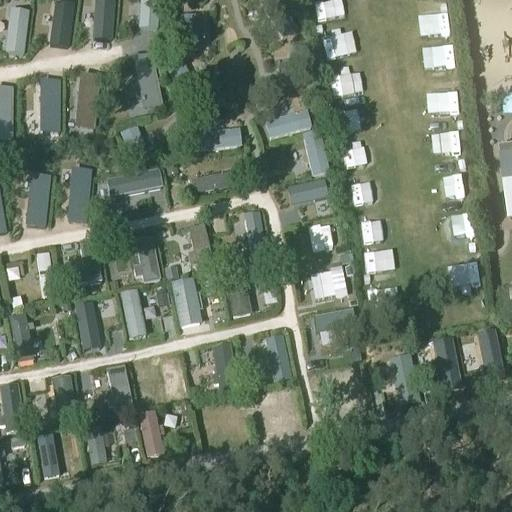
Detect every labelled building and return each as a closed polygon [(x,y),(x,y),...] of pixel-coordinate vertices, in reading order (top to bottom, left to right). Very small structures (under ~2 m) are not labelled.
[(70,0),(56,0),(58,9),(71,9),(70,0)] [(156,0),(139,0),(138,31),(155,32),(156,0)] [(293,33),(273,0),(269,0),(259,6),(281,41),(293,33)] [(338,0),(306,0),(309,11),(339,4),(338,0)] [(437,0),(419,0),(408,2),(412,25),(441,21),(437,0)] [(110,3),(93,2),(91,42),(108,43),(110,3)] [(71,12),(54,10),(49,50),(67,51),(71,12)] [(26,19),(9,17),(5,57),(22,59),(26,19)] [(180,22),(182,55),(197,54),(195,21),(180,22)] [(316,48),(345,42),(340,21),(312,27),(316,48)] [(423,36),(424,59),(446,58),(445,35),(423,36)] [(289,53),(288,86),(303,87),(304,53),(289,53)] [(348,55),(318,63),(324,87),(354,79),(348,55)] [(160,113),(149,61),(131,64),(139,99),(141,98),(143,109),(141,109),(142,113),(159,110),(159,113),(160,113)] [(202,106),(183,69),(170,76),(188,112),(202,106)] [(93,136),(97,83),(78,82),(76,117),(78,117),(78,128),(76,127),(75,132),(93,133),(93,136)] [(57,140),(57,87),(39,87),(39,122),(41,122),(41,133),(39,133),(39,137),(56,137),(56,140),(57,140)] [(10,147),(9,94),(0,93),(0,144),(9,144),(9,147),(10,147)] [(331,121),(349,117),(345,98),(327,102),(331,121)] [(304,117),(264,128),(268,142),(308,132),(304,117)] [(454,122),(423,124),(424,146),(454,145),(454,122)] [(121,139),(133,170),(147,165),(135,134),(121,139)] [(237,136),(196,139),(198,154),(239,151),(237,136)] [(338,160),(357,156),(353,136),(334,141),(338,160)] [(326,178),(317,138),(302,141),(311,181),(326,178)] [(175,169),(165,171),(167,179),(176,178),(175,169)] [(425,170),(426,188),(455,186),(454,169),(425,170)] [(67,227),(85,228),(89,175),(88,175),(88,178),(71,177),(71,181),(73,181),(72,192),(70,192),(67,227)] [(156,175),(106,185),(109,202),(159,192),(156,175)] [(239,177),(191,187),(194,201),(242,191),(239,177)] [(26,233),(44,235),(48,182),(47,182),(47,184),(30,183),(30,187),(32,188),(31,199),(29,198),(26,233)] [(324,205),(320,190),(296,195),(299,211),(324,205)] [(463,224),(462,206),(441,207),(442,225),(463,224)] [(320,215),(299,218),(302,243),(324,240),(320,215)] [(256,216),(243,219),(250,258),(263,256),(256,216)] [(188,231),(193,257),(188,258),(190,270),(196,269),(197,276),(211,273),(202,228),(188,231)] [(134,244),(139,268),(132,269),(135,281),(141,279),(143,286),(158,283),(149,241),(134,244)] [(79,247),(83,273),(77,274),(80,287),(86,286),(86,288),(100,286),(93,245),(79,247)] [(449,276),(470,273),(467,251),(445,254),(449,276)] [(47,257),(36,258),(41,299),(52,298),(47,257)] [(305,291),(336,286),(332,262),(301,268),(305,291)] [(174,269),(164,270),(165,283),(175,282),(174,269)] [(240,272),(224,275),(233,320),(249,317),(240,272)] [(215,278),(202,280),(204,290),(217,288),(215,278)] [(198,297),(192,298),(189,282),(170,286),(180,330),(198,326),(196,314),(201,313),(198,297)] [(511,297),(511,285),(501,286),(501,298),(511,297)] [(135,293),(119,296),(129,343),(144,340),(135,293)] [(360,313),(383,312),(382,294),(359,295),(360,313)] [(164,295),(155,297),(157,309),(167,307),(164,295)] [(18,299),(9,301),(12,310),(21,307),(18,299)] [(339,330),(341,303),(295,301),(294,328),(339,330)] [(89,305),(73,307),(82,353),(97,350),(89,305)] [(8,320),(17,366),(31,363),(22,317),(8,320)] [(503,381),(494,332),(477,335),(486,384),(503,381)] [(289,382),(280,338),(264,341),(273,385),(289,382)] [(459,390),(450,341),(433,344),(442,393),(459,390)] [(220,397),(237,393),(228,348),(211,351),(216,378),(211,379),(213,388),(218,387),(220,397)] [(171,387),(170,350),(152,351),(153,387),(171,387)] [(419,405),(410,358),(390,362),(399,409),(419,405)] [(105,374),(111,400),(106,401),(108,411),(113,410),(114,416),(131,412),(122,370),(105,374)] [(67,380),(50,383),(57,425),(74,422),(67,380)] [(0,392),(4,419),(0,419),(0,429),(5,429),(6,437),(23,435),(17,390),(0,392)] [(195,390),(188,392),(191,404),(197,403),(195,390)] [(263,393),(249,395),(257,438),(271,435),(263,393)] [(276,404),(281,425),(293,422),(288,401),(276,404)] [(90,412),(81,414),(83,424),(92,422),(90,412)] [(160,428),(155,429),(153,415),(139,418),(147,461),(161,458),(157,439),(162,438),(160,428)] [(105,435),(99,437),(98,429),(84,432),(90,469),(104,466),(101,449),(107,448),(105,435)] [(133,431),(122,433),(125,445),(135,444),(133,431)] [(10,442),(11,451),(22,449),(21,440),(10,442)]
